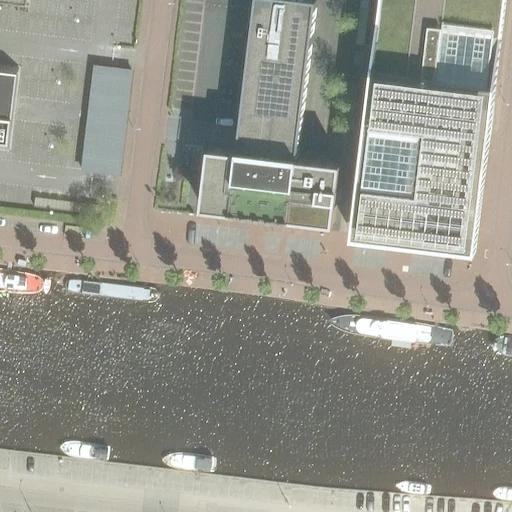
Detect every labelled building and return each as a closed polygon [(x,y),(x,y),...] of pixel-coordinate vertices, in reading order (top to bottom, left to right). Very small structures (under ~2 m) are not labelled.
[(317,0),(255,0),(237,151),(209,148),(201,208),(334,224),(341,164),(298,158),(317,0)] [(381,0),(352,236),(476,252),(507,0),(381,0)] [(18,69),(0,66),(0,150),(9,151),(18,69)] [(100,67),(88,171),(107,173),(119,175),(131,71),(120,70),(114,69),(109,68),(100,67)] [(343,148),(333,146),(332,156),(342,158),(343,148)] [(0,269),(0,289),(15,291),(17,271),(0,269)] [(41,274),(39,294),(99,301),(101,281),(41,274)] [(212,294),(209,314),(269,321),(271,301),(212,294)] [(295,305),(292,325),(351,334),(354,314),(295,305)]
